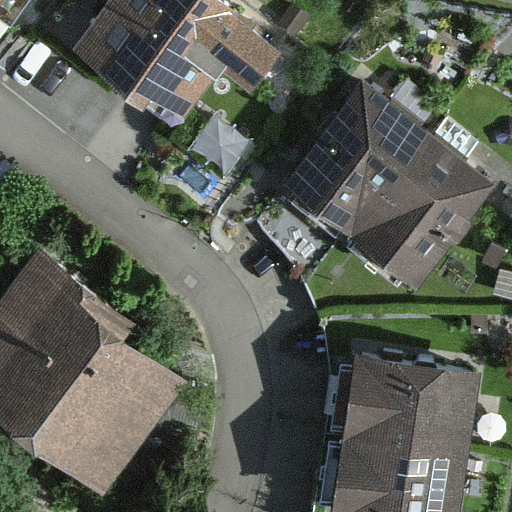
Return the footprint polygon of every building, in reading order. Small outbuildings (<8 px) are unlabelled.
[(283,27),(248,0),(91,0),(75,21),(143,75),(152,65),(188,94),(224,49),(249,70),(283,27)] [(423,122),(365,76),(298,159),(356,205),(423,122)] [(481,169),(423,122),(356,205),(413,252),(481,169)] [(189,357),(38,233),(0,278),(0,380),(101,464),(189,357)] [(358,345),(346,423),(463,441),(475,363),(358,345)] [(346,423),(334,501),(407,511),(452,511),(463,441),(346,423)]
